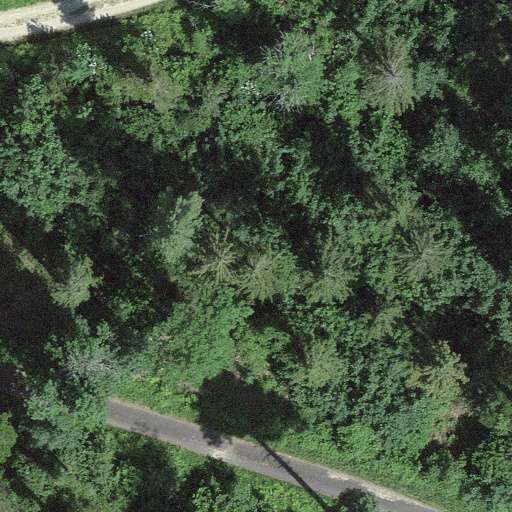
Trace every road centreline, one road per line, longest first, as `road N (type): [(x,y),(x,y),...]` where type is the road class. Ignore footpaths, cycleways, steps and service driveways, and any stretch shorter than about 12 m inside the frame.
road 1 (track): [(388,511),(179,432),(0,385)]
road 2 (track): [(0,31),(137,0)]
